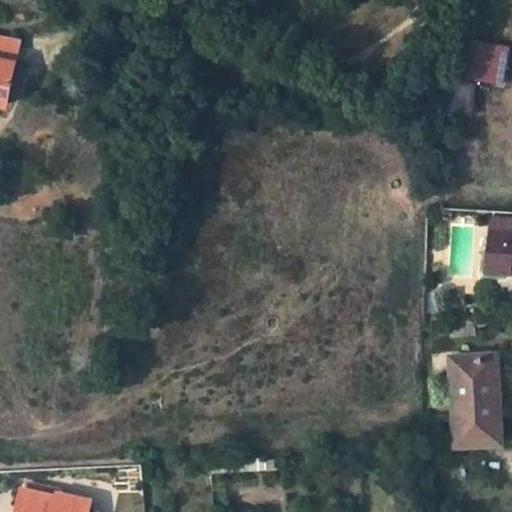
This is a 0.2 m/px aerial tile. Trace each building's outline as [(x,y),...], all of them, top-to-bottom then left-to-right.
[(21,41),(0,36),(0,102),(8,104),(21,41)] [(502,86),(510,45),(463,36),(449,111),(471,115),(478,81),(502,86)] [(178,60),(166,58),(164,72),(176,74),(178,60)] [(511,232),(489,231),(488,265),(511,266),(511,232)] [(496,355),(451,357),(453,401),(456,401),(459,445),(501,442),(499,406),(494,406),(493,379),(498,379),(496,355)] [(215,511),(229,511),(226,469),(276,466),(275,456),(212,459),(215,511)] [(31,481),(29,488),(60,494),(60,495),(61,492),(62,489),(31,481)] [(92,511),(95,499),(61,492),(60,495),(60,494),(29,488),(25,487),(19,511),(92,511)]
